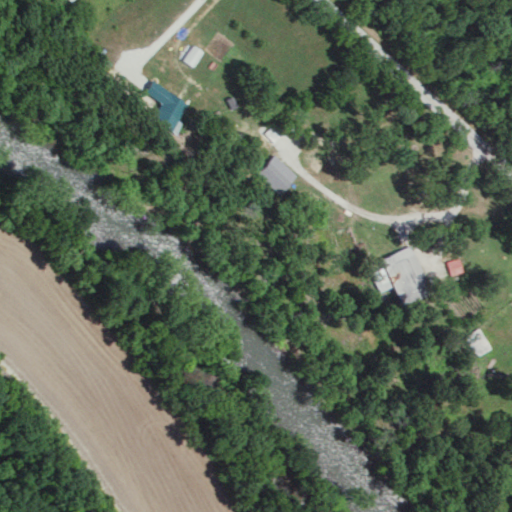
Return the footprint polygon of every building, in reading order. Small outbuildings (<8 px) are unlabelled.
[(190,64),(200,49),(190,42),(180,58),(190,64)] [(182,103),(149,77),(138,89),(154,101),(143,116),(165,133),(175,121),(170,117),(182,103)] [(301,157),(312,167),(321,158),(311,148),(301,157)] [(291,172),(270,151),(251,171),(273,191),(291,172)] [(375,256),(379,265),(367,270),(375,290),(389,285),(397,304),(427,292),(409,243),(375,256)] [(448,274),(460,270),(455,255),(443,260),(448,274)]
